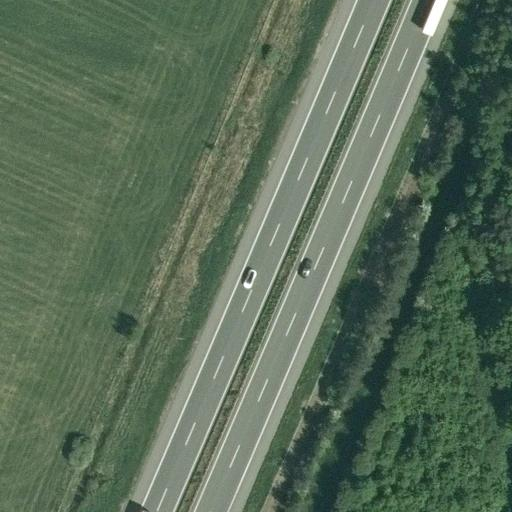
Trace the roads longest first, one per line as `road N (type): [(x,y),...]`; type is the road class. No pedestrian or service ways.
road 1 (motorway): [(206,511),(427,0)]
road 2 (motorway): [(373,0),(152,511)]
